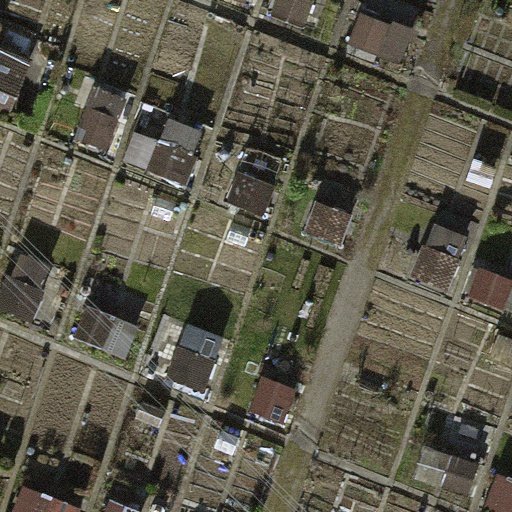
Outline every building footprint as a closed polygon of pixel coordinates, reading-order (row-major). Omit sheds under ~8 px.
[(356,50),(407,66),(417,35),(366,19),(356,50)] [(0,49),(0,107),(22,115),(40,63),(0,49)] [(82,142),(115,153),(132,102),(99,92),(82,142)] [(195,190),(211,137),(148,118),(132,170),(195,190)] [(84,511),(30,494),(23,511),(84,511)]
